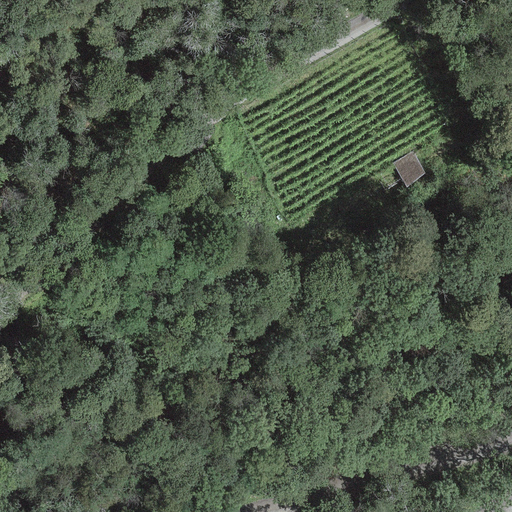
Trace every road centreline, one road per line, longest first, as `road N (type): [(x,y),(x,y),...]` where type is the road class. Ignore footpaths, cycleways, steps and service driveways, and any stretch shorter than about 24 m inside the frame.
road 1 (unclassified): [(0,306),(188,134),(405,0)]
road 2 (unclassified): [(511,437),(261,511)]
